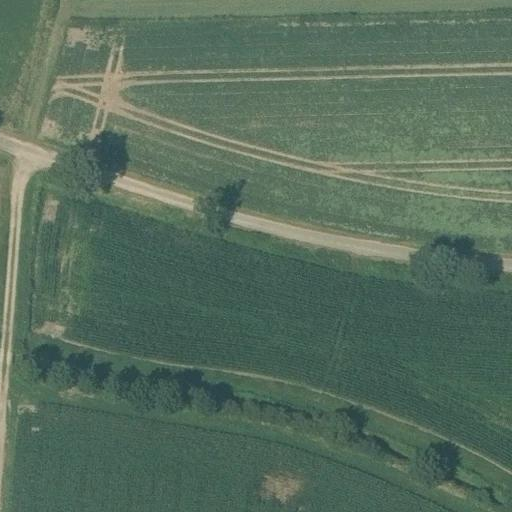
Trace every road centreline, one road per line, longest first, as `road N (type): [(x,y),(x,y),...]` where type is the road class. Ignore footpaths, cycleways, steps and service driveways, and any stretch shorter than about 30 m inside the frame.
road 1 (unclassified): [(0,140),(317,241),(511,267)]
road 2 (track): [(0,475),(30,151)]
